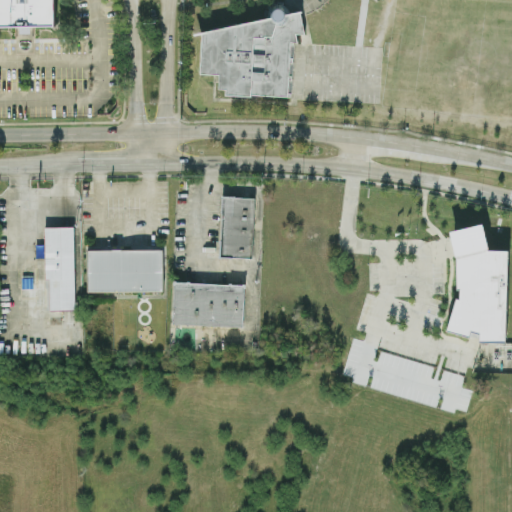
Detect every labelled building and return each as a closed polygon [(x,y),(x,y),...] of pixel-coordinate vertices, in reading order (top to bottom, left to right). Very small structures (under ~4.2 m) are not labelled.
[(288,96),(289,41),(297,42),(297,33),(302,33),(302,11),(273,11),(272,25),(201,24),(200,74),(219,74),(219,88),(225,89),(225,94),(288,96)] [(220,257),(253,257),(254,196),(221,196),(220,257)] [(75,309),(74,226),(45,226),(46,309),(75,309)] [(507,250),(485,249),(485,227),(456,227),(455,298),(451,298),(450,333),(470,334),(470,331),(479,331),(479,340),(506,340),(507,250)] [(162,248),(87,249),(88,291),(163,290),(162,248)] [(243,326),(244,284),(174,281),(172,324),(243,326)]
